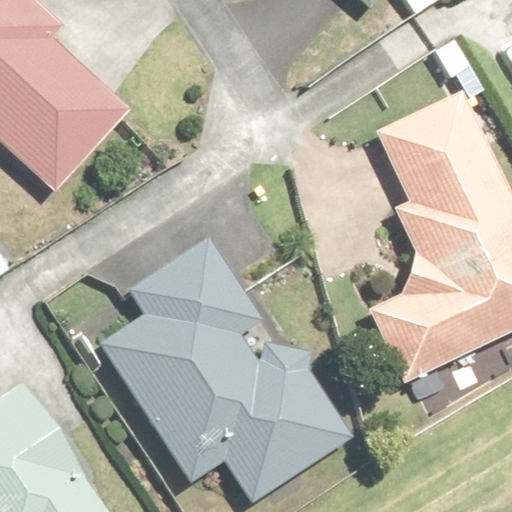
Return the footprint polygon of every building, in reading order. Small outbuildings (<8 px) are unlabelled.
[(57,39),(13,0),(0,0),(0,152),(51,200),(124,120),(47,50),(57,39)] [(345,0),(362,17),(378,0),(345,0)] [(411,257),(400,304),(367,319),(399,389),(511,337),(511,221),(458,104),(375,142),(406,209),(392,215),(411,257)] [(144,287),(121,301),(138,328),(99,353),(185,490),(221,467),(248,510),(344,449),(280,349),(271,354),(205,249),(144,287)] [(0,279),(10,272),(0,259),(0,279)] [(0,404),(0,511),(94,511),(17,393),(0,404)]
